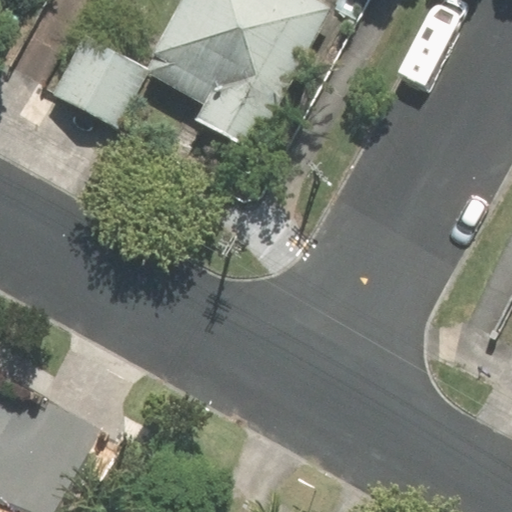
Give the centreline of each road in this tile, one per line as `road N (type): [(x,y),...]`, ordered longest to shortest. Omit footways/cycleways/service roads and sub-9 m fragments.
road 1 (residential): [(511,11),(302,389)]
road 2 (residential): [(302,389),(0,221)]
road 3 (residential): [(511,502),(302,389)]
